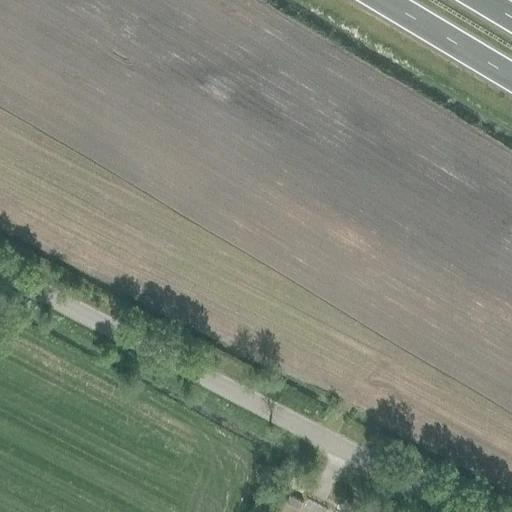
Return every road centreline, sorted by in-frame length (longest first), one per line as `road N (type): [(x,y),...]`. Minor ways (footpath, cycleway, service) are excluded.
road 1 (tertiary): [(448,511),(0,279)]
road 2 (trunk): [(381,0),(511,78)]
